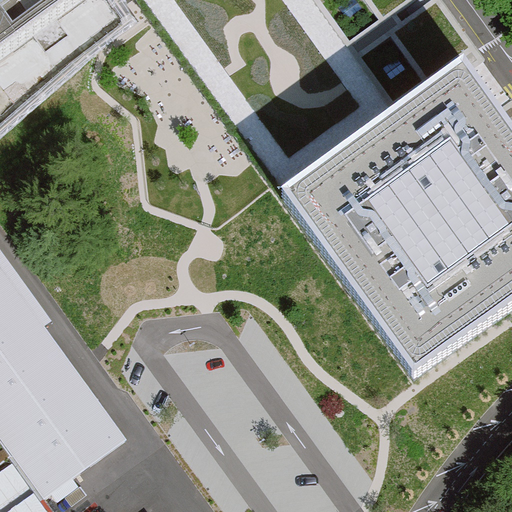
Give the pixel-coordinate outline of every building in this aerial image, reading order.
[(0,0),(0,63),(86,0),(0,0)] [(482,58),(440,0),(143,0),(413,383),(511,311),(511,130),(468,69),(482,58)] [(112,501),(139,481),(36,340),(9,360),(112,501)] [(66,457),(1,368),(0,368),(0,417),(42,474),(66,457)] [(0,470),(14,460),(0,441),(0,470)]
